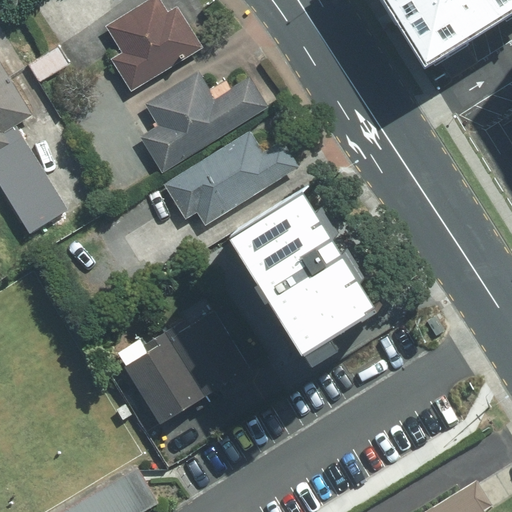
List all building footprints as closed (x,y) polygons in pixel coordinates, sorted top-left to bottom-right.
[(113,57),(132,88),(208,42),(185,3),(171,12),(164,0),(137,0),(105,19),(124,51),(113,57)] [(511,12),(511,0),(413,0),(445,55),(511,12)] [(75,207),(21,121),(38,111),(4,58),(0,61),(0,172),(36,230),(47,224),(48,225),(75,207)] [(233,77),(217,87),(204,67),(150,101),(163,121),(148,131),(171,167),(273,101),(257,76),(239,87),(233,77)] [(256,126),(170,181),(191,215),(202,208),(211,221),(304,161),(290,140),(272,151),(256,126)] [(310,175),(212,238),(295,369),(394,306),(310,175)] [(265,357),(229,300),(185,327),(220,384),(265,357)] [(220,384),(185,327),(147,350),(183,408),(220,384)] [(145,470),(136,457),(44,511),(131,511),(160,495),(145,470)] [(501,511),(483,481),(430,511),(501,511)]
